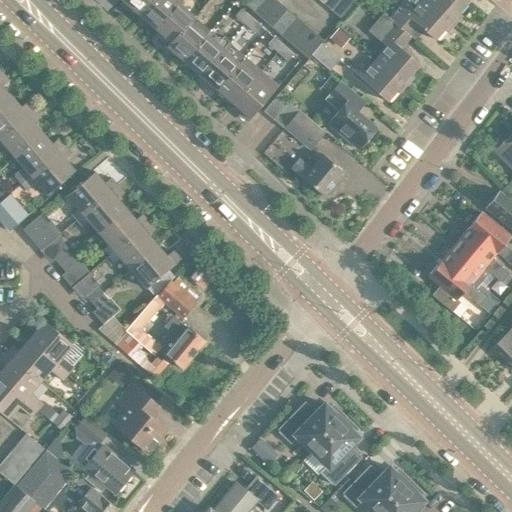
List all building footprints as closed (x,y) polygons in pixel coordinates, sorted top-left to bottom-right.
[(121,0),(138,14),(149,0),(121,0)] [(149,0),(138,14),(154,28),(177,2),(178,0),(149,0)] [(253,11),(262,0),(246,0),(244,3),(253,11)] [(262,0),(253,11),(262,19),(278,1),(276,0),(262,0)] [(325,0),(323,3),(332,11),(341,0),(325,0)] [(341,0),(332,11),(341,19),(357,1),(355,0),(341,0)] [(410,36),(409,36),(413,39),(422,28),(434,39),(444,28),(447,31),(454,23),(427,0),(408,0),(406,3),(403,1),(389,18),(383,12),(382,13),(388,18),(391,21),(406,34),(407,33),(410,36)] [(427,0),(454,23),(461,16),(457,13),(467,2),(464,0),(427,0)] [(271,27),(287,9),(278,1),(262,19),(271,27)] [(171,42),(190,20),(191,21),(194,17),(177,2),(154,28),(170,42),(171,42)] [(245,24),(251,17),(241,9),(235,16),(245,24)] [(296,16),(287,9),(271,27),(280,34),(296,16)] [(419,63),(400,47),(409,36),(410,36),(407,33),(406,34),(391,21),(388,18),(382,13),(367,30),(386,46),(375,58),(406,85),(413,77),(409,74),(419,63)] [(289,42),(305,24),(296,16),(280,34),(289,42)] [(170,42),(166,46),(183,61),(206,35),(209,31),(194,17),(191,21),(190,20),(171,42),(170,42)] [(254,32),(260,26),(251,17),(245,24),(254,32)] [(314,32),(305,24),(289,42),(298,50),(314,32)] [(222,49),(228,43),(229,41),(223,36),(220,40),(209,31),(206,35),(183,61),(190,67),(188,70),(197,78),(200,75),(222,49)] [(314,32),(298,50),(307,58),(323,40),(314,32)] [(277,52),(283,46),(274,37),(268,44),(277,52)] [(228,43),(222,49),(200,75),(197,78),(197,79),(200,75),(207,81),(204,84),(213,92),(239,63),(244,57),(228,43)] [(329,70),(338,59),(320,43),(311,54),(329,70)] [(287,61),(293,54),(283,46),(277,52),(287,61)] [(239,63),(213,92),(214,93),(216,90),(232,103),(260,71),(244,57),(239,63)] [(406,85),(375,58),(364,70),(355,62),(349,69),(386,101),(396,90),(399,93),(406,85)] [(236,112),(247,121),(277,85),(260,71),(232,103),(239,109),(236,112)] [(0,105),(11,96),(2,86),(8,80),(2,73),(0,74),(0,105)] [(357,148),(376,127),(356,110),(364,101),(339,80),(324,98),(338,109),(327,122),(357,148)] [(288,100),(286,99),(279,92),(263,111),(272,119),(288,100)] [(20,107),(15,101),(11,96),(0,105),(0,137),(33,109),(26,101),(20,107)] [(298,109),(288,100),(272,119),(282,128),(298,109)] [(33,109),(0,137),(0,139),(14,157),(42,133),(33,122),(39,117),(33,109)] [(309,147),(322,131),(298,111),(285,126),(309,147)] [(511,130),(496,146),(511,163),(511,130)] [(20,183),(64,146),(57,138),(51,143),(42,133),(14,157),(24,167),(14,176),(20,183)] [(64,146),(20,183),(25,190),(35,181),(46,194),(74,170),(64,159),(70,153),(64,146)] [(322,153),(310,168),(298,158),(290,167),(323,195),(343,171),(322,153)] [(78,208),(72,214),(76,219),(117,185),(110,177),(104,183),(94,171),(66,195),(78,208)] [(98,232),(126,209),(117,198),(123,193),(117,185),(76,219),(81,225),(88,220),(98,232)] [(493,196),(489,196),(486,199),(487,203),(485,205),(511,227),(511,201),(498,190),(493,196)] [(9,193),(5,196),(0,200),(0,221),(8,231),(27,215),(9,193)] [(126,209),(98,232),(114,251),(148,221),(141,214),(135,219),(126,209)] [(508,234),(479,211),(466,227),(495,251),(506,260),(510,254),(510,251),(500,244),(508,234)] [(40,250),(60,233),(42,212),(22,229),(40,250)] [(148,221),(114,251),(129,269),(157,245),(148,234),(154,229),(148,221)] [(489,258),(495,251),(466,227),(453,243),(482,267),(481,268),(487,273),(499,283),(507,272),(489,258)] [(469,283),(484,296),(486,293),(477,286),(487,273),(481,268),(482,267),(453,243),(440,259),(469,283)] [(129,269),(146,288),(146,287),(152,294),(174,276),(167,269),(180,259),(172,250),(166,256),(157,245),(129,269)] [(60,265),(71,256),(66,249),(54,259),(60,265)] [(65,272),(77,262),(71,256),(60,265),(65,272)] [(463,290),(479,303),(484,296),(469,283),(440,259),(427,275),(440,285),(432,294),(451,309),(458,300),(456,299),(463,290)] [(199,263),(187,277),(201,289),(213,275),(199,263)] [(195,301),(170,281),(157,296),(156,295),(127,329),(143,343),(155,353),(160,347),(142,331),(142,327),(162,302),(181,318),(195,301)] [(91,302),(102,292),(97,286),(85,295),(91,302)] [(91,302),(96,308),(108,299),(102,292),(91,302)] [(489,311),(497,301),(486,293),(484,296),(479,303),(489,311)] [(118,311),(108,299),(96,308),(93,312),(103,324),(118,311)] [(37,328),(28,339),(67,373),(73,366),(61,356),(72,344),(38,315),(31,323),(37,328)] [(180,336),(187,328),(173,316),(166,325),(180,336)] [(511,323),(489,347),(511,369),(511,323)] [(180,336),(165,354),(182,368),(205,340),(188,326),(187,328),(180,336)] [(143,343),(127,329),(125,331),(126,332),(115,345),(119,348),(150,374),(150,373),(161,361),(156,357),(152,362),(137,350),(143,343)] [(94,348),(99,342),(90,334),(85,340),(94,348)] [(6,352),(40,381),(50,369),(62,380),(67,373),(28,339),(19,350),(12,344),(6,352)] [(0,371),(0,378),(36,409),(42,403),(30,392),(40,381),(6,352),(0,358),(0,359),(6,365),(0,371)] [(121,383),(131,371),(120,362),(111,374),(121,383)] [(36,409),(0,378),(0,411),(7,418),(18,406),(30,416),(36,409)] [(113,424),(147,451),(165,429),(149,417),(158,405),(130,383),(115,402),(124,410),(113,424)] [(311,451),(344,416),(332,404),(329,408),(324,403),(315,412),(304,400),(276,429),(289,441),(295,436),(311,451)] [(85,465),(83,466),(89,471),(84,478),(100,490),(105,484),(114,492),(132,470),(101,445),(100,446),(97,444),(106,433),(84,416),(75,426),(92,440),(76,458),(85,465)] [(357,428),(344,416),(311,451),(326,466),(321,472),(334,485),(361,456),(350,445),(358,437),(353,432),(357,428)] [(17,442),(35,458),(43,449),(25,433),(17,442)] [(265,460),(274,451),(261,436),(251,445),(265,460)] [(10,451),(28,467),(35,458),(17,442),(10,451)] [(43,508),(60,486),(72,472),(44,450),(16,485),(43,508)] [(3,460),(21,476),(28,467),(10,451),(3,460)] [(0,473),(13,485),(15,482),(21,476),(3,460),(0,462),(0,473)] [(354,505),(360,499),(373,511),(378,511),(409,480),(397,468),(394,471),(389,467),(380,475),(369,464),(341,492),(354,505)] [(266,509),(278,495),(254,475),(243,488),(236,482),(210,511),(243,511),(254,499),(266,509)] [(409,480),(378,511),(418,511),(415,509),(423,500),(418,495),(422,492),(409,480)] [(26,511),(35,502),(14,485),(0,500),(0,503),(10,511),(26,511)] [(66,509),(69,511),(112,511),(116,508),(100,495),(97,498),(87,491),(74,505),(71,503),(66,509)] [(10,511),(0,503),(0,511),(10,511)]
